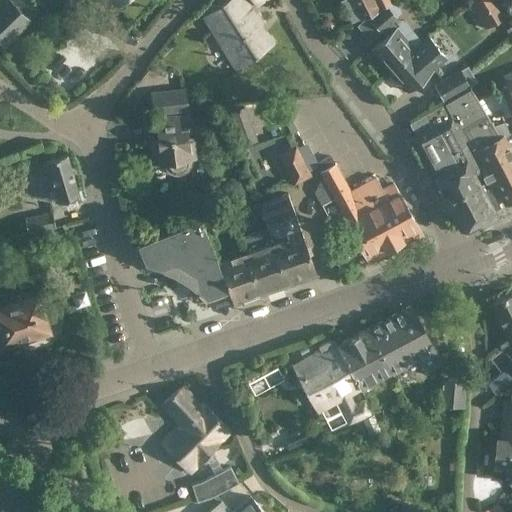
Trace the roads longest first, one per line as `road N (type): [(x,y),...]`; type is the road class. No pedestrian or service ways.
road 1 (residential): [(460,260),(392,140),(291,0)]
road 2 (secondary): [(200,350),(460,260)]
road 3 (residential): [(150,367),(105,221),(86,118)]
road 4 (residential): [(469,511),(476,359),(460,260)]
road 5 (residential): [(200,350),(265,484),(310,511)]
road 6 (residential): [(187,0),(86,118)]
road 7 (secondary): [(18,412),(150,367)]
road 8 (residential): [(82,511),(18,412)]
